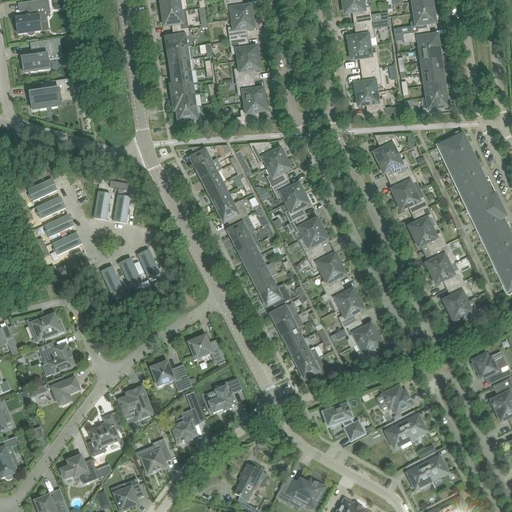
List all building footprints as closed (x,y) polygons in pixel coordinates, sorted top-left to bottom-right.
[(18,19),(16,19),(17,25),(19,35),(27,34),(28,35),(30,37),(32,37),(34,36),(35,34),(36,33),(41,32),(40,23),(43,23),(47,17),(50,14),(50,9),(48,0),(38,2),(28,3),(30,11),(30,17),(27,18),(27,17),(27,18),(18,19)] [(163,15),(181,12),(179,0),(161,3),(163,15)] [(242,8),(240,0),(228,0),(224,1),(226,14),(232,13),(233,21),(252,18),(251,7),(242,8)] [(415,14),(434,12),(431,0),(430,0),(413,3),(415,14)] [(364,8),(363,1),(343,4),(345,15),(354,13),(356,25),(372,23),(370,8),(364,8)] [(181,12),(163,15),(164,22),(165,22),(166,27),(175,25),(176,31),(188,30),(187,23),(185,11),(181,12)] [(410,28),(397,29),(398,36),(403,35),(427,31),(426,25),(429,25),(435,24),(435,25),(435,24),(434,12),(415,14),(416,22),(412,23),(409,26),(410,28)] [(230,42),(246,40),(245,30),(254,29),(252,18),(233,21),(234,28),(228,29),(230,42)] [(350,39),(349,39),(349,42),(350,50),(370,47),(369,39),(374,39),(373,30),(382,29),(381,22),(372,23),(356,25),(357,32),(358,38),(356,38),(350,39)] [(168,51),(191,48),(188,30),(176,31),(177,38),(168,39),(169,44),(167,44),(168,51)] [(427,31),(403,35),(404,41),(404,43),(414,43),(419,43),(419,44),(420,51),(439,48),(437,36),(436,36),(431,37),(428,37),(427,31)] [(28,58),(22,59),(24,69),(24,74),(31,73),(51,70),(49,60),(62,58),(62,54),(61,53),(61,48),(59,40),(49,42),(48,42),(39,43),(41,52),(37,52),(38,57),(34,57),(32,57),(33,58),(31,60),(28,58)] [(248,49),(246,40),(230,42),(232,55),(238,55),(239,62),(259,59),(257,48),(248,49)] [(371,55),(370,47),(350,50),(352,61),(361,60),(363,72),(379,69),(377,54),(371,55)] [(170,63),(188,60),(193,60),(191,48),(168,51),(170,63)] [(422,63),(441,60),(439,48),(420,51),(422,63)] [(236,83),(252,80),(251,72),(260,70),(259,59),(239,62),(240,70),(235,71),(236,83)] [(188,60),(170,63),(172,75),(190,72),(194,71),(193,60),(188,60)] [(424,75),(443,72),(441,60),(422,63),(424,75)] [(357,96),(377,93),(376,86),(381,85),(379,69),(363,72),(365,84),(356,85),(357,96)] [(174,87),(192,84),(190,72),(172,75),(174,86),(174,87)] [(426,87),(444,84),(443,72),(424,75),(426,87)] [(77,87),(85,86),(83,78),(76,79),(77,87)] [(33,111),(58,108),(62,107),(61,102),(63,101),(66,97),(74,95),(72,80),(51,82),(53,91),(30,95),(33,111)] [(254,91),(252,80),(236,83),(239,97),(244,96),(245,104),(265,101),(263,90),(254,91)] [(194,96),(192,84),(174,87),(174,86),(171,86),(173,99),(194,96)] [(427,99),(446,96),(444,84),(426,87),(427,99)] [(377,93),(357,96),(359,105),(359,107),(360,107),(366,106),(368,106),(370,118),(386,117),(393,117),(391,109),(385,110),(383,100),(378,101),(377,93)] [(175,112),(177,111),(196,108),(194,96),(173,99),(175,112)] [(448,109),(446,96),(427,99),(429,109),(423,110),(424,115),(439,114),(439,109),(447,108),(447,109),(448,109)] [(237,126),(259,124),(257,113),(266,112),(265,101),(245,104),(246,111),(241,112),(242,118),(236,119),(237,126)] [(412,101),(404,102),(406,113),(413,112),(412,101)] [(197,120),(196,108),(177,111),(178,118),(180,118),(180,123),(189,121),(190,129),(203,128),(202,119),(197,120)] [(437,144),(436,145),(436,146),(437,147),(437,149),(440,147),(443,153),(440,155),(443,161),(446,167),(449,166),(451,172),(454,178),(452,179),(455,186),(458,192),(460,191),(463,197),(466,203),(463,204),(466,210),(470,219),(473,223),(475,222),(476,225),(474,226),(476,231),(479,238),(482,236),(485,242),(488,248),(485,250),(488,256),(491,262),(494,261),(497,267),(499,273),(497,274),(500,281),(503,287),(506,286),(508,291),(505,293),(506,294),(507,295),(508,296),(509,296),(510,296),(511,296),(511,295),(511,294),(511,248),(511,245),(508,240),(511,239),(508,231),(505,224),(501,225),(499,221),(503,219),(499,210),(493,198),(489,199),(487,195),(490,193),(487,186),(486,184),(483,178),(480,180),(477,175),(475,170),(479,168),(475,161),(472,153),(468,155),(466,150),(463,145),(467,143),(463,136),(462,135),(461,134),(460,133),(459,133),(457,133),(456,134),(455,135),(454,136),(454,137),(454,139),(454,140),(448,143),(447,140),(440,143),(439,143),(438,143),(437,143),(437,144)] [(375,154),(379,164),(398,156),(394,149),(399,146),(394,136),(377,137),(383,150),(375,154)] [(273,154),(267,144),(250,145),(260,165),(265,162),(268,169),(286,160),(281,150),(273,154)] [(225,155),(227,154),(231,152),(228,146),(223,146),(221,146),(225,155)] [(197,170),(211,163),(205,152),(191,159),(197,170)] [(379,164),(384,175),(393,170),(397,179),(411,172),(406,161),(401,163),(398,156),(379,164)] [(424,158),(416,161),(419,167),(426,163),(425,162),(424,158)] [(211,163),(197,170),(202,181),(217,173),(223,170),(217,160),(211,163)] [(273,189),(287,182),(283,174),(291,170),(286,160),(268,169),(272,176),(267,178),(273,189)] [(400,187),(392,191),(397,201),(420,190),(411,172),(397,179),(400,187)] [(208,191),(222,184),(217,173),(202,181),(208,191)] [(291,189),(287,182),(273,189),(278,200),(283,197),(286,204),(304,195),(299,185),(291,189)] [(29,209),(58,197),(52,183),(23,196),(29,209)] [(213,202),(228,195),(222,184),(208,191),(213,202)] [(111,220),(115,194),(109,192),(109,189),(99,188),(95,217),(111,220)] [(429,209),(420,190),(397,201),(402,211),(410,207),(414,216),(429,209)] [(262,202),(271,198),(268,191),(259,196),(262,202)] [(123,218),(134,220),(138,194),(127,192),(123,218)] [(219,213),(233,205),(228,195),(213,202),(219,213)] [(291,224),(305,217),(301,209),(309,205),(304,195),(286,204),(290,211),(285,214),(291,224)] [(229,226),(248,217),(240,202),(233,205),(219,213),(224,224),(227,222),(229,226)] [(38,227),(64,215),(58,203),(32,214),(38,227)] [(26,204),(21,207),(25,214),(30,212),(26,204)] [(418,224),(411,227),(410,228),(411,230),(414,238),(432,230),(429,223),(434,220),(429,209),(414,216),(418,224)] [(30,212),(25,214),(28,222),(33,219),(30,212)] [(309,224),(305,217),(291,224),(287,226),(291,233),(295,232),(296,235),(301,232),(304,239),(305,239),(322,230),(317,220),(309,224)] [(49,244),(74,233),(68,220),(43,231),(49,244)] [(279,220),(273,223),(277,231),(283,228),(279,220)] [(234,243),(249,236),(243,224),(229,232),(234,243)] [(327,240),(326,238),(322,230),(305,239),(304,239),(300,241),(309,259),(323,252),(319,244),(326,241),(327,240)] [(436,237),(432,230),(414,238),(418,246),(419,248),(420,248),(428,244),(432,252),(446,246),(441,234),(436,237)] [(240,254),(254,246),(249,236),(234,243),(240,254)] [(43,240),(38,243),(41,250),(46,248),(43,240)] [(58,261),(84,249),(80,241),(54,253),(58,261)] [(279,248),(273,251),(276,256),(281,253),(286,251),(283,245),(280,246),(278,247),(279,248)] [(245,264),(260,257),(254,246),(240,254),(245,264)] [(428,267),(432,275),(455,264),(446,246),(432,252),(436,261),(428,264),(427,265),(428,267)] [(46,248),(41,250),(45,258),(50,255),(46,248)] [(327,260),(323,252),(309,259),(314,270),(319,268),(323,275),(340,265),(336,257),(335,255),(334,256),(327,260)] [(142,259),(154,284),(167,278),(155,253),(142,259)] [(251,275),(265,268),(260,257),(245,264),(251,275)] [(58,269),(64,281),(88,270),(83,258),(58,269)] [(125,267),(136,291),(149,286),(138,261),(125,267)] [(256,286),(271,278),(278,274),(272,264),(265,268),(251,275),(256,286)] [(455,264),(432,275),(436,283),(437,285),(438,284),(445,281),(449,289),(464,282),(458,271),(453,273),(450,267),(455,264)] [(344,273),(340,265),(323,275),(326,281),(321,284),(327,295),(341,287),(337,279),(344,276),(346,275),(344,273)] [(49,269),(48,269),(54,283),(57,287),(62,285),(54,266),(49,269)] [(113,273),(125,299),(133,295),(121,270),(113,273)] [(262,296),(276,289),(271,278),(256,286),(262,296)] [(449,312),(467,303),(464,296),(469,294),(464,282),(449,289),(453,298),(445,302),(449,312)] [(160,284),(152,287),(154,293),(162,289),(160,284)] [(275,309),(292,300),(284,285),(276,289),(262,296),(268,307),(273,305),(275,309)] [(152,287),(144,291),(146,297),(154,293),(152,287)] [(353,291),(352,291),(345,295),(341,287),(327,295),(322,297),(325,303),(330,301),(336,312),(359,300),(355,293),(353,291)] [(304,303),(308,301),(304,293),(300,296),(304,303)] [(124,300),(116,304),(118,309),(126,306),(127,305),(124,300)] [(344,317),(340,319),(345,330),(359,322),(356,315),(357,314),(363,311),(361,309),(363,308),(359,300),(341,310),(344,317)] [(471,310),(467,303),(449,312),(454,322),(463,318),(467,327),(481,320),(490,314),(487,306),(477,311),(476,308),(471,310)] [(272,315),(277,326),(298,316),(293,305),(272,315)] [(59,325),(55,316),(45,320),(44,317),(27,321),(27,322),(29,327),(33,326),(40,342),(58,334),(59,334),(64,332),(61,324),(59,325)] [(283,337),(297,330),(304,326),(298,316),(292,319),(277,326),(283,337)] [(363,330),(359,322),(345,330),(350,339),(348,340),(352,348),(359,345),(377,336),(373,328),(372,326),(370,326),(363,330)] [(1,330),(0,330),(0,346),(0,347),(7,344),(8,344),(7,341),(6,338),(2,329),(1,329),(1,330)] [(289,348),(303,340),(297,330),(283,337),(289,348)] [(323,343),(329,341),(323,330),(317,333),(323,343)] [(210,346),(207,336),(189,343),(196,361),(213,354),(217,363),(224,360),(217,343),(210,346)] [(377,336),(359,345),(363,352),(358,354),(359,356),(363,365),(379,359),(374,350),(381,346),(382,346),(381,343),(377,336)] [(303,340),(289,348),(294,358),(308,351),(305,345),(310,343),(307,338),(303,340)] [(17,351),(13,339),(7,341),(8,344),(12,353),(17,351)] [(44,346),(38,349),(42,360),(47,358),(49,364),(54,375),(64,371),(65,372),(73,369),(72,368),(75,366),(72,359),(73,358),(71,352),(70,353),(67,345),(56,349),(53,343),(44,346)] [(308,351),(294,358),(300,369),(314,362),(320,359),(314,348),(308,351)] [(489,360),(487,356),(473,362),(474,364),(472,365),(476,373),(478,372),(482,380),(491,376),(494,383),(511,375),(504,360),(494,365),(492,359),(489,360)] [(314,362),(300,369),(305,380),(311,377),(313,382),(326,377),(323,371),(325,370),(326,369),(320,358),(320,359),(314,362)] [(172,372),(168,362),(151,369),(159,388),(175,381),(179,393),(192,387),(192,388),(193,388),(192,385),(190,380),(188,375),(181,378),(178,370),(172,372)] [(54,381),(47,384),(49,390),(53,389),(55,394),(53,395),(56,402),(58,401),(60,406),(63,405),(63,406),(69,404),(68,403),(71,402),(69,395),(80,391),(75,380),(66,383),(64,377),(54,381)] [(219,399),(209,403),(210,405),(214,414),(224,410),(225,412),(232,409),(231,407),(234,406),(233,402),(235,402),(232,394),(237,392),(243,390),(238,379),(233,381),(221,386),(222,389),(216,391),(219,399)] [(497,412),(511,405),(511,397),(511,396),(511,384),(509,379),(495,386),(500,398),(492,402),(494,406),(493,406),(495,409),(497,412)] [(154,415),(147,397),(143,387),(126,394),(128,397),(119,401),(125,418),(134,414),(138,422),(154,415)] [(403,394),(400,388),(390,393),(389,391),(383,393),(384,396),(383,396),(390,410),(393,408),(396,414),(413,406),(406,392),(403,394)] [(0,431),(7,429),(5,424),(12,421),(8,412),(7,410),(4,403),(0,404),(0,431)] [(511,405),(497,412),(502,422),(510,418),(511,422),(511,405)] [(349,412),(347,406),(325,414),(329,427),(343,422),(346,429),(345,430),(352,441),(365,435),(359,423),(354,425),(351,419),(352,419),(350,414),(351,413),(351,411),(349,412)] [(174,428),(173,428),(179,444),(183,442),(183,443),(184,443),(186,443),(186,444),(188,444),(190,443),(192,442),(192,441),(193,440),(192,438),(194,438),(196,437),(197,436),(193,427),(201,424),(195,410),(192,411),(187,413),(183,415),(184,419),(178,421),(180,426),(174,428)] [(405,416),(400,419),(403,425),(411,441),(427,433),(425,429),(421,421),(419,417),(418,417),(416,418),(413,413),(413,412),(405,416)] [(93,442),(88,444),(92,452),(94,458),(107,453),(105,447),(120,441),(116,431),(119,430),(121,435),(125,433),(121,423),(115,426),(114,423),(112,416),(104,419),(106,423),(107,426),(99,429),(90,433),(93,442)] [(387,433),(386,434),(389,438),(392,446),(393,445),(395,449),(411,441),(403,425),(400,419),(394,422),(388,425),(387,426),(387,427),(390,432),(387,433)] [(373,427),(367,430),(369,435),(375,432),(373,427)] [(37,440),(43,438),(44,436),(41,428),(34,431),(37,440)] [(0,473),(2,479),(6,478),(7,480),(10,481),(12,480),(13,478),(13,475),(16,474),(15,473),(12,465),(14,464),(15,463),(15,461),(15,459),(14,458),(12,457),(10,457),(9,458),(7,451),(12,448),(19,445),(17,438),(4,443),(0,444),(0,473)] [(153,448),(136,455),(138,462),(142,460),(148,475),(151,474),(152,474),(154,474),(155,473),(156,472),(157,471),(167,467),(165,463),(163,458),(170,455),(164,440),(157,443),(152,445),(153,446),(153,448)] [(434,454),(421,460),(424,466),(432,482),(448,474),(446,470),(447,470),(442,462),(440,458),(439,458),(437,460),(434,454)] [(85,464),(82,456),(68,462),(70,467),(61,471),(65,480),(74,477),(74,478),(81,476),(84,485),(100,479),(93,461),(85,464)] [(408,474),(408,475),(410,479),(414,487),(416,491),(432,482),(424,466),(421,460),(408,467),(408,468),(411,473),(408,474)] [(251,511),(254,511),(256,509),(247,504),(248,502),(263,473),(248,465),(243,475),(245,476),(235,494),(240,497),(237,504),(251,511)] [(110,466),(97,471),(98,474),(100,479),(103,485),(113,472),(110,466)] [(120,511),(125,511),(129,511),(128,509),(133,507),(132,506),(136,504),(135,502),(136,501),(136,500),(144,497),(140,488),(137,480),(122,486),(125,492),(116,495),(120,505),(118,506),(120,511)] [(285,485),(278,498),(290,504),(292,498),(302,504),(303,503),(314,509),(325,488),(313,482),(311,486),(301,480),(299,484),(295,482),(292,489),(285,485)] [(125,492),(122,486),(113,489),(116,495),(125,492)] [(104,491),(96,495),(99,501),(107,498),(104,491)] [(449,497),(446,492),(440,495),(442,501),(449,497)] [(455,495),(442,501),(445,507),(447,511),(467,511),(468,511),(464,503),(462,499),(461,499),(458,501),(456,495),(455,495)] [(53,505),(50,497),(37,503),(40,511),(67,511),(63,501),(53,505)] [(111,507),(107,498),(99,501),(103,510),(111,507)] [(362,510),(355,506),(345,500),(338,511),(366,511),(362,510)] [(447,511),(445,507),(442,501),(429,508),(429,509),(430,511),(447,511)]
